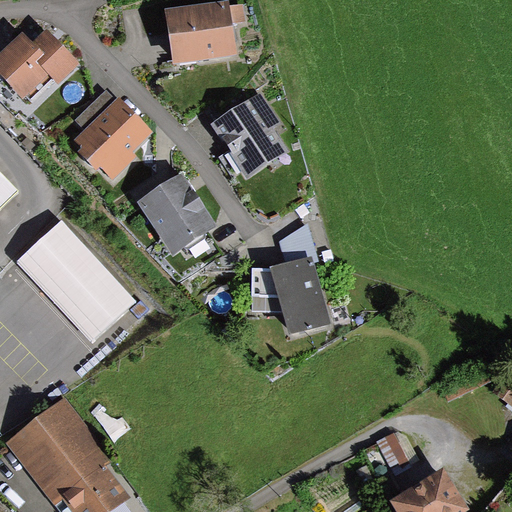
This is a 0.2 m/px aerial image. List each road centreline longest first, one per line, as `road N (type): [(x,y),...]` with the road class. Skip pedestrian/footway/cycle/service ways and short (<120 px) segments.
road 1 (residential): [(0,11),(49,12),(79,32),(174,129),(252,233)]
road 2 (residential): [(244,511),(322,461),(413,421),(428,425),(463,462)]
